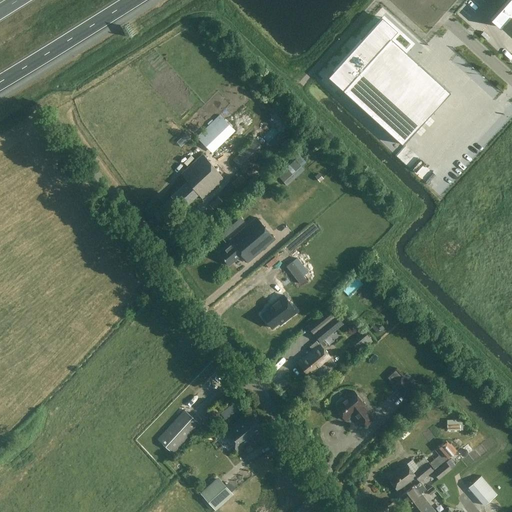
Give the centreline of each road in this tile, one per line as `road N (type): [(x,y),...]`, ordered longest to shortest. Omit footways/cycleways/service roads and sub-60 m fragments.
road 1 (unclassified): [(347,511),(55,120)]
road 2 (motorway): [(0,82),(132,0)]
